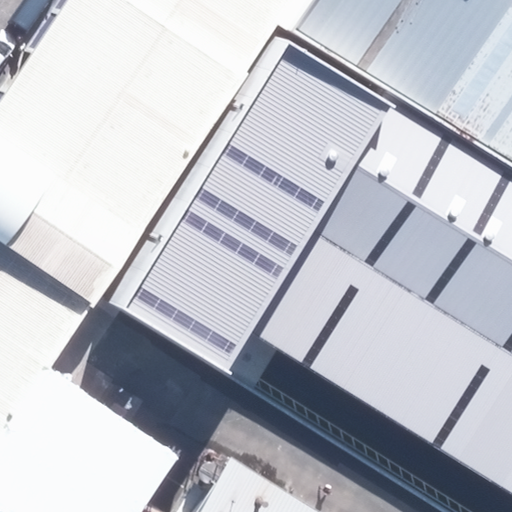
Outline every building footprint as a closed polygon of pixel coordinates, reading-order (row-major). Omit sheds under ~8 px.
[(0,428),(280,0),(57,0),(0,88),(0,428)] [(511,0),(289,0),(268,31),(511,198),(511,0)] [(511,208),(365,107),(286,222),(511,377),(511,208)] [(511,511),(511,377),(286,222),(210,331),(475,511),(511,511)] [(289,511),(212,462),(179,511),(289,511)]
